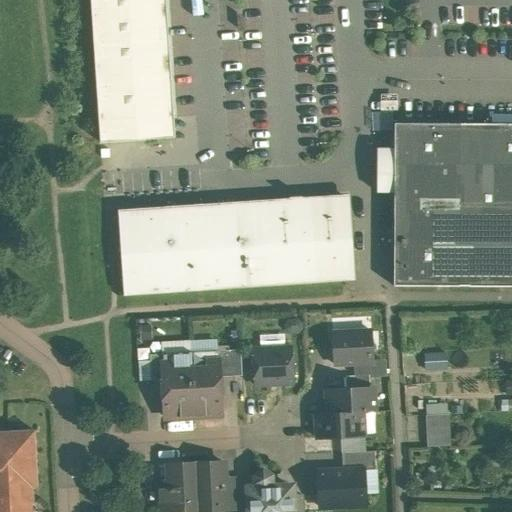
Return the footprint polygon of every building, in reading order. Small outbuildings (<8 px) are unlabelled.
[(165,0),(90,0),(100,143),(175,138),(165,0)] [(511,124),(394,124),(394,145),(394,150),(377,149),(376,171),(376,193),(394,193),(394,265),(394,287),(511,287),(511,124)] [(349,201),(118,216),(123,296),(355,281),(349,201)] [(371,332),(332,334),(334,365),(354,364),(373,363),(373,362),(371,332)] [(291,348),(252,350),(254,386),(293,384),(291,348)] [(240,350),(217,352),(219,378),(242,376),(240,350)] [(217,352),(189,353),(193,417),(221,415),(219,378),(217,352)] [(189,353),(161,355),(163,381),(165,418),(193,417),(189,353)] [(445,354),(424,355),(425,370),(446,369),(445,354)] [(161,355),(149,355),(150,381),(163,381),(161,355)] [(373,363),(354,364),(355,376),(369,376),(385,375),(384,361),(373,362),(373,363)] [(355,376),(345,377),(345,389),(369,388),(369,376),(355,376)] [(345,389),(325,390),(327,414),(363,412),(374,412),(373,388),(369,388),(345,389)] [(327,414),(315,415),(316,439),(340,438),(364,436),(363,412),(327,414)] [(448,415),(425,416),(426,429),(449,428),(448,415)] [(449,428),(426,429),(427,447),(450,446),(449,428)] [(34,440),(20,441),(20,432),(0,432),(0,467),(6,467),(7,474),(0,474),(0,511),(32,511),(33,511),(36,508),(33,505),(32,486),(30,487),(27,484),(27,475),(36,475),(34,440)] [(364,436),(340,438),(341,453),(365,452),(364,436)] [(365,452),(341,453),(342,471),(363,470),(363,471),(375,470),(374,452),(365,452)] [(223,463),(195,465),(198,509),(224,508),(226,507),(224,480),(223,463)] [(195,465),(167,466),(168,482),(170,510),(171,510),(198,509),(195,465)] [(342,471),(318,472),(320,508),(364,506),(363,471),(363,470),(342,471)] [(270,476),(262,471),(255,476),(256,489),(249,489),(249,490),(249,511),(291,511),(291,497),(291,487),(271,488),(270,476)] [(236,479),(224,480),(226,507),(224,508),(224,511),(238,511),(236,484),(236,479)] [(168,482),(156,483),(157,511),(171,511),(171,510),(170,510),(168,482)] [(249,484),(236,484),(238,511),(237,511),(249,511),(249,490),(249,489),(249,484)] [(303,511),(303,497),(291,497),(291,511),(303,511)]
